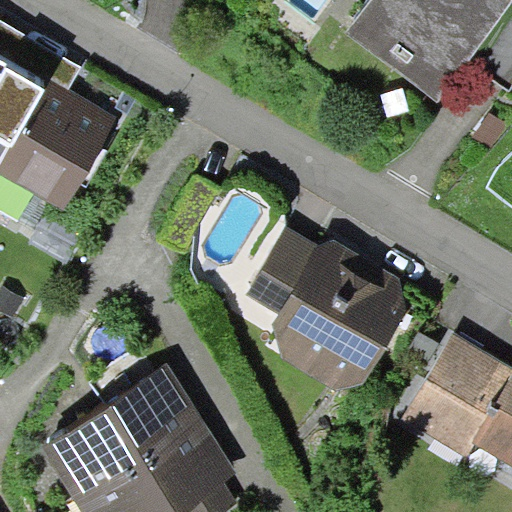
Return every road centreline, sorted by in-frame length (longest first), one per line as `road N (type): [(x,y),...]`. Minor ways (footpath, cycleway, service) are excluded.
road 1 (residential): [(0,391),(32,380),(126,245),(204,103)]
road 2 (residential): [(511,286),(204,103)]
road 3 (residential): [(204,103),(11,0)]
